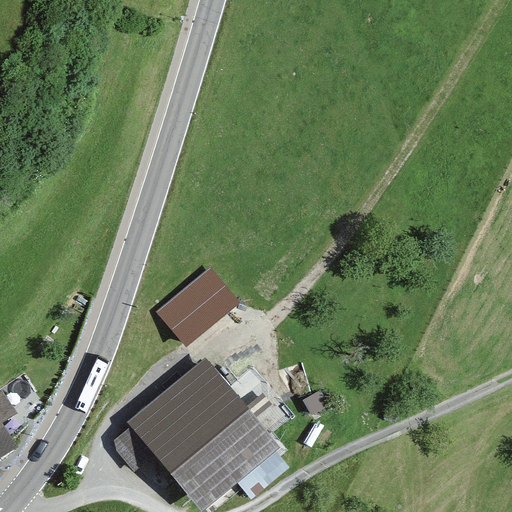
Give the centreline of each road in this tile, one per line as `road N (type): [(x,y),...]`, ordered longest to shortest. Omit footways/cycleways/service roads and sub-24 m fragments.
road 1 (tertiary): [(5,511),(53,448),(91,375),(208,0)]
road 2 (track): [(503,0),(370,208),(276,320)]
road 3 (track): [(243,511),(308,472),(511,377)]
road 4 (track): [(8,508),(107,493),(162,511)]
